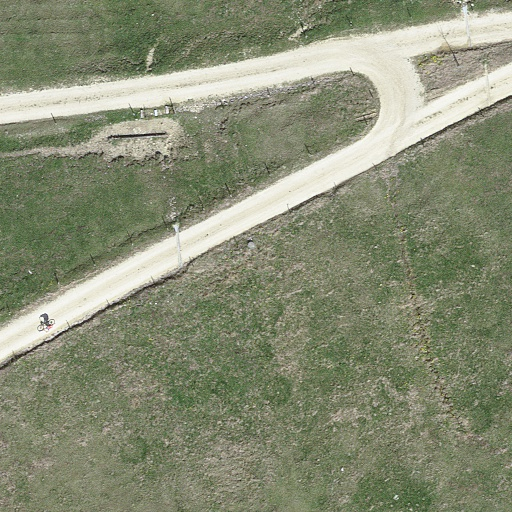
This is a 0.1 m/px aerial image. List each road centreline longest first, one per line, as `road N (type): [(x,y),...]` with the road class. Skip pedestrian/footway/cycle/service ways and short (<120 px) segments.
road 1 (track): [(511,87),(0,358)]
road 2 (track): [(0,122),(237,92),(511,33)]
